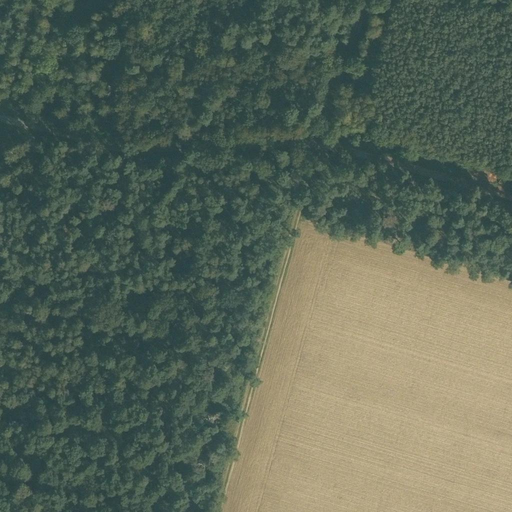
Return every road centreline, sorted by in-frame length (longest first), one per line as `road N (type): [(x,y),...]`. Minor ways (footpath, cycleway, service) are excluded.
road 1 (track): [(358,0),(214,511)]
road 2 (track): [(511,198),(318,143),(146,152),(0,115)]
road 3 (track): [(277,289),(108,292),(0,310)]
road 4 (track): [(5,116),(36,0)]
